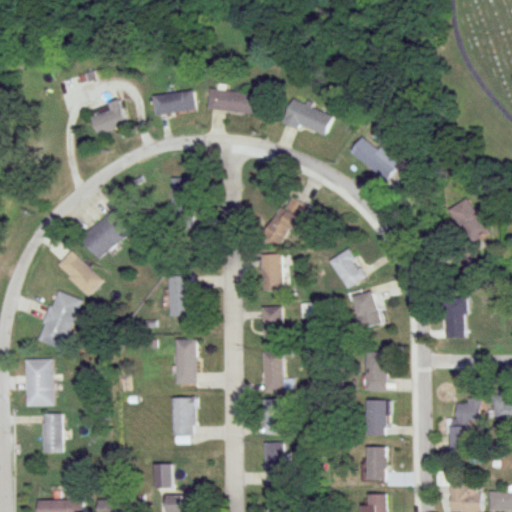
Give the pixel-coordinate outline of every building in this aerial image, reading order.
[(211,109),(263,116),(266,95),(214,88),(211,109)] [(161,92),(161,112),(197,112),(197,92),(161,92)] [(327,138),(337,116),(294,98),(285,120),(327,138)] [(97,135),(130,125),(124,107),(92,118),(97,135)] [(404,163),(364,134),(351,152),(390,181),(404,163)] [(195,178),(173,178),(173,222),(195,222),(195,178)] [(312,208),(293,197),(287,209),(282,207),(266,237),(283,246),(292,229),(299,232),(312,208)] [(487,238),(474,198),(453,205),(466,244),(487,238)] [(83,240),(100,261),(137,230),(120,209),(83,240)] [(350,290),(368,278),(350,249),(331,262),(350,290)] [(468,277),(484,270),(475,251),(459,258),(468,277)] [(104,282),(74,252),(60,267),(90,297),(104,282)] [(264,255),(264,291),(285,291),(285,255),(264,255)] [(171,317),(192,317),(192,275),(171,275),(171,317)] [(66,350),(83,300),(58,291),(40,342),(66,350)] [(353,299),(364,331),(386,324),(375,291),(353,299)] [(447,339),(468,339),(468,299),(447,299),(447,339)] [(286,339),(286,307),(265,307),(265,339),(286,339)] [(177,384),(198,384),(198,339),(177,339),(177,384)] [(286,352),(265,352),(266,393),(286,393),(286,352)] [(368,391),(390,391),(390,353),(368,353),(368,391)] [(55,359),(28,359),(28,406),(55,406),(55,359)] [(174,397),(174,436),(196,436),(196,397),(174,397)] [(511,397),(496,397),(496,420),(511,419),(511,397)] [(472,421),(484,421),(484,398),(468,398),(468,403),(454,403),(454,454),(472,454),(472,421)] [(266,400),(266,435),(288,435),(288,400),(266,400)] [(369,436),(390,436),(390,401),(369,401),(369,436)] [(44,413),(44,454),(64,454),(64,413),(44,413)] [(267,486),(290,486),(289,443),(267,443),(267,486)] [(390,447),(370,447),(370,480),(390,480),(390,447)] [(453,485),(453,511),(483,511),(483,485),(453,485)] [(511,511),(511,491),(492,492),(492,511),(511,511)] [(198,511),(198,494),(160,494),(159,511),(198,511)] [(292,511),(292,494),(269,494),(268,511),(292,511)] [(390,511),(390,494),(371,494),(371,511),(390,511)] [(102,497),(101,511),(147,511),(147,497),(102,497)] [(86,511),(86,500),(39,500),(39,511),(86,511)]
